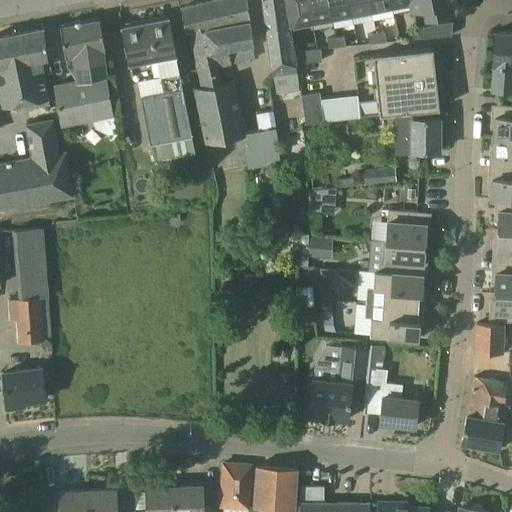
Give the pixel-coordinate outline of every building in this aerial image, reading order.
[(218,0),(217,1),(230,64),(254,60),(251,45),(253,44),(246,0),(218,0)] [(284,0),(261,0),(263,13),(270,72),(275,75),(295,72),(293,56),(287,17),(284,0)] [(286,0),(291,24),(311,21),(307,0),(286,0)] [(307,0),(311,21),(331,17),(328,0),(307,0)] [(328,0),(331,17),(351,13),(348,0),(328,0)] [(348,0),(351,13),(371,9),(369,0),(348,0)] [(391,5),(390,0),(369,0),(373,20),(393,16),(391,5)] [(414,9),(412,0),(390,0),(391,5),(410,1),(412,9),(414,9)] [(453,0),(412,0),(414,9),(424,7),(426,16),(453,11),(451,2),(454,1),(453,0)] [(217,1),(180,9),(185,35),(190,34),(195,71),(188,72),(189,81),(191,92),(195,91),(205,145),(208,144),(209,145),(243,139),(243,137),(245,137),(244,133),(234,83),(222,86),(217,67),(230,64),(217,1)] [(196,154),(193,137),(182,83),(179,72),(168,16),(121,27),(129,64),(158,58),(164,92),(142,97),(152,145),(155,161),(196,154)] [(67,67),(76,82),(53,86),(60,126),(112,116),(106,77),(102,52),(104,51),(99,19),(61,27),(67,67)] [(452,22),(418,28),(420,38),(452,35),(452,22)] [(410,39),(420,38),(418,28),(416,28),(417,31),(408,32),(410,39)] [(43,29),(0,36),(0,90),(4,108),(23,104),(24,109),(49,104),(44,74),(51,73),(49,58),(47,59),(43,29)] [(385,31),(376,33),(378,43),(387,42),(385,31)] [(511,32),(494,32),(490,65),(492,65),(490,89),(511,90),(511,32)] [(378,43),(376,33),(367,35),(369,43),(378,43)] [(344,36),(335,38),(337,47),(346,46),(344,36)] [(337,47),(335,38),(327,39),(329,47),(337,47)] [(439,108),(433,48),(373,55),(379,114),(395,113),(439,108)] [(322,61),(320,49),(295,51),(296,64),(322,61)] [(182,83),(189,81),(188,72),(187,71),(179,72),(182,83)] [(324,122),(321,92),(302,94),(305,124),(324,122)] [(495,117),(494,136),(511,137),(511,105),(503,105),(502,117),(495,117)] [(439,108),(395,113),(396,151),(439,151),(439,108)] [(258,131),(244,133),(245,137),(243,137),(243,139),(249,170),(280,165),(276,128),(273,128),(270,110),(255,113),(258,131)] [(0,209),(74,195),(66,152),(58,153),(52,120),(26,125),(33,158),(0,163),(0,209)] [(501,157),(500,168),(511,168),(511,137),(494,136),(493,156),(501,157)] [(393,167),(365,170),(366,184),(395,181),(393,167)] [(511,199),(511,168),(500,168),(500,179),(492,179),(491,199),(507,200),(507,199),(511,199)] [(341,188),(351,187),(350,179),(340,180),(341,188)] [(322,197),(333,198),(334,188),(306,191),(307,212),(321,213),(322,197)] [(511,199),(507,199),(507,200),(506,211),(498,211),(497,230),(511,231),(511,199)] [(386,241),(425,244),(426,224),(418,224),(419,212),(388,210),(386,241)] [(14,229),(4,229),(5,247),(15,246),(14,229)] [(511,262),(511,231),(497,230),(496,250),(504,251),(504,262),(511,262)] [(300,235),(299,267),(308,267),(308,258),(331,260),(332,240),(308,238),(308,236),(300,235)] [(386,241),(383,272),(414,274),(415,263),(423,264),(425,244),(386,241)] [(511,262),(504,262),(503,273),(495,273),(494,292),(511,293),(511,262)] [(383,272),(374,272),(373,289),(367,288),(364,318),(371,319),(370,335),(418,339),(419,321),(416,321),(418,293),(421,293),(422,275),(414,274),(383,272)] [(321,289),(330,288),(329,276),(320,277),(321,289)] [(221,282),(218,289),(221,296),(228,299),(235,296),(238,289),(235,282),(228,279),(221,282)] [(312,285),(297,286),(298,305),(313,304),(312,285)] [(321,289),(322,301),(331,300),(330,288),(321,289)] [(511,293),(494,292),(493,312),(499,312),(498,322),(511,321),(511,293)] [(22,297),(8,298),(9,319),(16,319),(18,342),(38,340),(44,340),(44,337),(51,336),(48,294),(22,297)] [(331,300),(322,301),(323,313),(332,312),(331,300)] [(332,312),(323,313),(324,324),(333,324),(332,312)] [(503,324),(476,323),(475,352),(502,353),(503,324)] [(38,340),(34,345),(35,350),(39,354),(45,354),(49,349),(48,343),(44,340),(38,340)] [(369,349),(341,346),(337,383),(312,380),(308,415),(322,417),(322,419),(334,420),(334,418),(348,420),(353,376),(366,378),(369,349)] [(293,370),(292,347),(271,348),(272,371),(293,370)] [(45,399),(41,368),(3,373),(7,407),(24,405),(23,402),(45,399)] [(387,369),(376,368),(376,369),(368,368),(363,411),(380,414),(380,424),(415,427),(417,401),(400,399),(402,384),(386,382),(387,369)] [(511,382),(474,376),(462,443),(498,450),(503,422),(504,422),(505,418),(508,415),(510,407),(511,407),(511,382)] [(250,465),(224,463),(221,507),(247,509),(250,465)] [(256,465),(254,506),(293,509),(296,467),(256,465)] [(174,486),(174,511),(203,511),(202,485),(174,486)] [(368,511),(369,502),(323,502),(323,485),(300,486),(298,502),(298,511),(368,511)] [(174,511),(174,486),(146,488),(146,511),(174,511)] [(116,511),(115,489),(87,490),(88,511),(116,511)] [(88,511),(87,490),(59,491),(59,511),(88,511)] [(398,503),(379,502),(378,511),(426,511),(426,507),(398,507),(398,503)]
